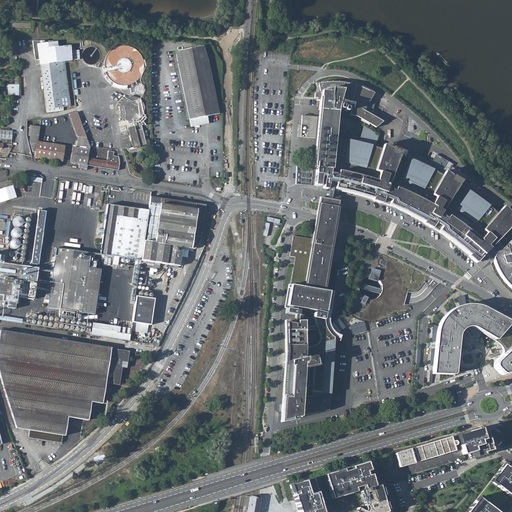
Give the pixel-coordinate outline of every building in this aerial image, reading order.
[(62,107),(70,106),(63,61),(70,61),(68,46),(56,48),(55,43),(31,40),(33,54),(37,53),(37,60),(39,60),(40,64),(46,113),(63,110),(62,107)] [(89,46),(86,47),(85,48),(84,49),(83,50),(82,51),(81,52),(81,54),(81,55),(81,57),(81,58),(82,60),(83,61),(84,62),(85,63),(86,64),(88,64),(89,64),(90,65),(92,64),(93,64),(95,63),(96,62),(97,61),(98,60),(99,59),(99,58),(99,56),(99,55),(99,53),(99,52),(98,50),(97,49),(96,48),(95,47),(93,47),(92,46),(90,46),(89,46)] [(120,46),(119,46),(116,47),(115,48),(113,49),(111,51),(110,52),(108,54),(107,55),(106,57),(105,60),(104,63),(104,65),(104,68),(104,69),(105,72),(106,73),(107,76),(108,78),(109,79),(111,81),(112,82),(115,83),(116,84),(117,84),(120,85),(121,85),(124,85),(127,85),(130,84),(132,83),(133,83),(136,81),(137,80),(138,79),(139,77),(141,75),(142,74),(142,72),(143,71),(143,68),(143,67),(143,66),(143,63),(143,62),(142,59),(142,58),(140,55),(140,54),(138,52),(136,50),(135,49),(132,48),(130,47),(129,46),(127,46),(124,46),(123,46),(120,46)] [(174,52),(188,120),(207,116),(219,114),(204,46),(174,52)] [(327,188),(328,188),(332,188),(346,191),(351,194),(351,193),(356,195),(356,194),(360,196),(364,196),(364,197),(368,197),(368,198),(372,199),(372,200),(376,200),(376,201),(380,202),(380,203),(384,203),(384,204),(388,205),(388,206),(393,206),(393,204),(402,208),(409,211),(408,213),(408,215),(412,216),(411,217),(416,218),(415,219),(419,220),(419,221),(423,222),(423,223),(427,224),(427,225),(430,226),(430,227),(434,229),(434,230),(438,231),(437,232),(442,234),(442,232),(446,235),(445,235),(444,237),(448,238),(448,239),(452,241),(451,242),(455,244),(455,245),(458,246),(458,247),(462,249),(462,250),(465,252),(465,253),(469,255),(470,254),(471,255),(470,256),(476,262),(483,255),(486,258),(489,261),(493,258),(495,266),(499,273),(504,281),(511,288),(511,243),(511,245),(501,236),(511,225),(511,224),(511,214),(503,207),(497,213),(489,207),(490,206),(468,190),(468,191),(458,185),(461,181),(453,176),(452,177),(447,173),(450,169),(452,164),(436,156),(431,168),(413,159),(406,157),(406,158),(399,155),(401,151),(392,148),(392,149),(383,145),(381,149),(375,147),(375,146),(352,140),(335,136),(338,109),(343,110),(347,111),(351,109),(349,115),(356,116),(376,128),(383,122),(364,111),(365,107),(363,107),(365,102),(369,102),(374,93),(368,90),(362,87),(356,85),(349,83),(341,82),(336,81),(327,81),(320,82),(320,81),(314,83),(315,85),(317,85),(320,93),(314,93),(314,98),(316,98),(316,100),(319,101),(318,116),(302,115),(300,137),(316,138),(313,167),(296,166),(295,184),(318,186),(317,188),(322,188),(322,189),(327,190),(327,188)] [(9,96),(19,95),(19,85),(14,84),(7,84),(8,96),(9,96)] [(133,96),(131,96),(130,96),(129,96),(128,96),(127,96),(127,97),(126,97),(125,97),(124,98),(123,98),(123,99),(122,100),(121,100),(121,101),(120,102),(120,103),(119,103),(119,104),(119,105),(119,106),(118,107),(118,108),(118,109),(118,110),(118,111),(119,111),(119,112),(119,113),(119,114),(120,115),(120,116),(121,116),(121,117),(122,118),(123,118),(123,119),(124,120),(125,120),(126,121),(127,121),(128,122),(129,122),(130,122),(132,122),(133,122),(134,122),(135,121),(136,121),(137,121),(138,120),(139,120),(139,119),(140,119),(141,118),(141,117),(142,117),(142,116),(143,115),(143,114),(144,113),(144,112),(144,111),(144,110),(145,109),(145,108),(144,107),(144,106),(144,105),(144,104),(143,104),(143,103),(143,102),(142,101),(142,100),(141,100),(140,99),(138,98),(137,97),(136,96),(135,96),(133,96)] [(89,147),(77,112),(69,114),(76,136),(78,136),(76,148),(73,147),(72,154),(70,162),(79,164),(79,167),(86,169),(87,165),(88,158),(89,147)] [(207,116),(188,120),(189,130),(208,126),(207,116)] [(39,127),(30,125),(28,135),(30,135),(29,141),(32,151),(35,152),(34,157),(62,161),(64,146),(37,142),(39,127)] [(12,130),(0,129),(0,138),(11,139),(12,130)] [(133,147),(146,144),(142,129),(136,130),(135,129),(129,130),(133,147)] [(88,158),(87,165),(118,170),(119,163),(120,163),(118,156),(113,155),(114,152),(108,151),(107,161),(88,158)] [(14,185),(0,188),(0,202),(17,198),(14,185)] [(140,266),(158,268),(159,263),(165,264),(165,266),(163,266),(162,269),(173,271),(174,267),(176,268),(177,266),(178,266),(181,247),(189,248),(194,249),(199,241),(203,212),(205,205),(162,198),(153,197),(146,241),(144,240),(141,260),(140,266)] [(338,203),(329,201),(326,201),(319,200),(316,220),(315,223),(312,240),(314,240),(314,241),(311,240),(311,239),(293,236),(292,241),(293,241),(292,243),(289,256),(302,258),(301,260),(295,259),(293,266),(287,306),(294,307),(296,300),(298,300),(297,305),(315,308),(316,304),(318,304),(317,311),(325,312),(329,287),(333,264),(333,261),(327,260),(329,251),(332,251),(333,248),(330,247),(330,243),(331,243),(333,229),(334,225),(335,219),(337,206),(338,203)] [(148,210),(107,204),(100,254),(141,260),(144,240),(148,210)] [(30,263),(38,264),(45,211),(38,210),(30,263)] [(16,216),(11,225),(14,227),(10,235),(17,238),(25,220),(16,216)] [(12,238),(9,246),(17,249),(20,242),(12,238)] [(90,252),(56,247),(48,308),(60,309),(73,311),(81,312),(88,267),(88,265),(90,252)] [(18,297),(33,299),(37,268),(3,263),(4,255),(0,254),(0,294),(2,294),(1,300),(7,301),(6,307),(14,308),(15,302),(17,302),(18,297)] [(197,261),(193,259),(187,267),(170,305),(171,306),(164,319),(169,322),(178,303),(181,297),(184,291),(197,261)] [(100,269),(88,267),(81,312),(94,314),(100,269)] [(370,269),(367,279),(375,281),(378,273),(373,272),(374,270),(370,269)] [(329,314),(334,288),(329,287),(325,312),(317,311),(318,304),(316,304),(315,308),(312,316),(313,328),(303,329),(302,321),(296,321),(295,324),(284,322),(284,327),(285,353),(281,413),(282,413),(284,420),(326,410),(325,403),(329,402),(333,342),(335,339),(338,340),(340,334),(339,334),(338,333),(336,333),(335,332),(333,330),(332,329),(331,328),(330,327),(330,325),(329,324),(329,323),(329,322),(329,321),(329,320),(329,314)] [(134,302),(131,322),(150,325),(154,299),(135,296),(134,302)] [(439,323),(438,328),(433,373),(437,373),(441,373),(453,374),(457,334),(460,329),(465,325),(469,324),(473,325),(485,331),(496,337),(499,342),(501,346),(501,350),(500,352),(498,356),(495,360),(493,364),(494,367),(497,372),(500,374),(506,375),(511,372),(511,323),(510,321),(483,308),(481,307),(476,305),(470,305),(463,305),(458,307),(450,311),(445,315),(442,319),(439,323)] [(294,307),(287,306),(285,313),(296,315),(297,307),(294,307)] [(0,318),(21,322),(21,318),(0,314),(0,318)] [(334,317),(329,320),(329,321),(329,322),(329,323),(329,324),(330,325),(330,327),(331,328),(332,329),(333,330),(339,328),(334,317)] [(99,336),(115,338),(117,326),(101,324),(99,336)] [(92,402),(103,403),(106,383),(109,364),(121,365),(123,352),(111,350),(111,348),(0,329),(0,374),(4,389),(17,429),(30,431),(29,438),(62,443),(63,436),(65,436),(68,418),(89,420),(92,402)] [(127,368),(129,351),(111,348),(111,350),(123,352),(121,365),(109,364),(106,383),(120,385),(122,367),(127,368)] [(480,428),(456,435),(457,438),(462,454),(473,451),(475,457),(484,454),(484,452),(491,450),(487,437),(486,437),(485,435),(480,428)] [(395,453),(399,467),(454,451),(453,446),(455,445),(456,444),(456,443),(456,442),(455,442),(453,441),(451,442),(451,439),(450,437),(395,453)] [(370,470),(367,461),(351,466),(343,469),(324,474),(304,480),(290,484),(293,497),(298,511),(387,511),(389,511),(381,484),(374,486),(371,475),(370,470)] [(511,468),(507,465),(504,462),(502,465),(490,481),(477,498),(465,511),(507,511),(511,506),(511,468)] [(257,511),(260,498),(250,497),(247,511),(257,511)]
